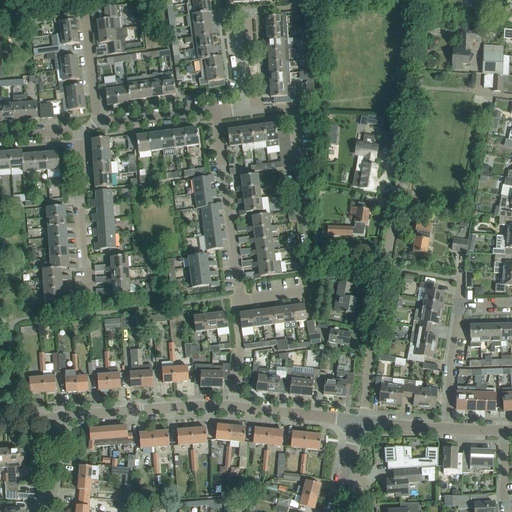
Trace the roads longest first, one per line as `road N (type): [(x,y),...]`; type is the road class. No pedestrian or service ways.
road 1 (residential): [(50,416),(198,404),(358,421)]
road 2 (residential): [(306,293),(238,296),(214,111)]
road 3 (residential): [(447,428),(458,305),(511,303)]
road 4 (residential): [(90,300),(78,130)]
road 5 (residential): [(214,111),(244,108),(245,11),(283,10)]
